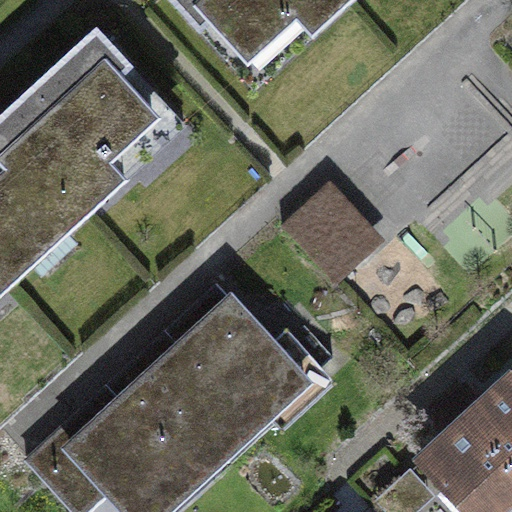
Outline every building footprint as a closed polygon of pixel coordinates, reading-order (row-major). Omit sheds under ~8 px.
[(341,0),(180,0),(254,80),(341,0)] [(0,289),(183,123),(93,24),(0,108),(0,289)] [(231,290),(145,367),(228,458),(269,421),(276,429),(330,380),(283,329),(274,337),(231,290)] [(169,511),(228,458),(145,367),(67,439),(60,431),(29,459),(76,511),(169,511)] [(511,378),(470,416),(511,462),(511,378)] [(511,511),(511,462),(470,416),(429,453),(481,511),(511,511)]
